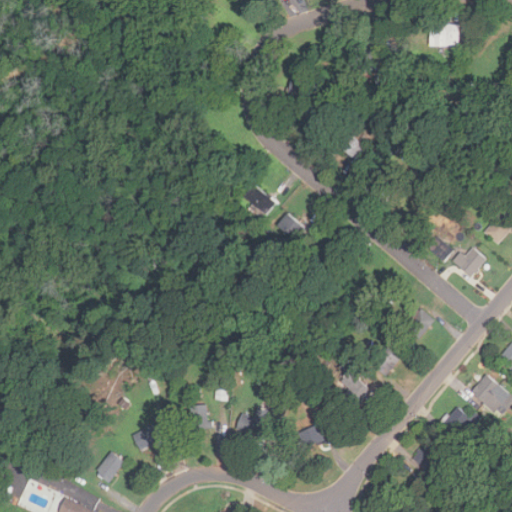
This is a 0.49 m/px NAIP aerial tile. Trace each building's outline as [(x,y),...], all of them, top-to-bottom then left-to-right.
[(432,28),(432,46),(462,46),(462,24),(445,24),(445,28),(432,28)] [(357,46),(361,62),(387,55),(384,40),(357,46)] [(304,108),(312,81),(293,75),(285,103),(304,108)] [(339,145),(358,163),(369,151),(350,133),(339,145)] [(393,195),(406,183),(387,163),(374,176),(393,195)] [(267,214),(277,202),(256,185),(246,197),(267,214)] [(511,228),(511,220),(502,212),(485,232),(498,244),(511,228)] [(296,239),(306,228),(289,213),(279,224),(296,239)] [(343,250),(331,240),(317,257),(329,267),(343,250)] [(454,251),(445,242),(435,252),(445,261),(454,251)] [(482,285),(489,278),(480,271),(489,261),(473,247),(458,264),(482,285)] [(435,321),(421,307),(404,325),(418,339),(435,321)] [(511,342),(499,358),(511,367),(511,342)] [(401,358),(388,347),(373,365),(387,376),(401,358)] [(352,371),(374,391),(351,418),(335,404),(350,387),(342,382),(352,371)] [(472,392),(497,413),(511,395),(487,374),(472,392)] [(215,399),(228,401),(231,380),(218,378),(215,399)] [(191,405),(191,429),(208,429),(208,405),(191,405)] [(255,417),(244,413),(237,428),(258,438),(270,412),(259,407),(255,417)] [(458,435),(472,418),(458,407),(444,424),(458,435)] [(142,452),(174,435),(166,418),(134,435),(142,452)] [(333,438),(325,421),(297,434),(304,451),(333,438)] [(444,451),(431,439),(414,458),(427,470),(444,451)] [(109,482),(126,462),(113,451),(96,471),(109,482)] [(99,511),(69,497),(61,511),(99,511)] [(396,497),(392,511),(407,511),(411,500),(396,497)]
